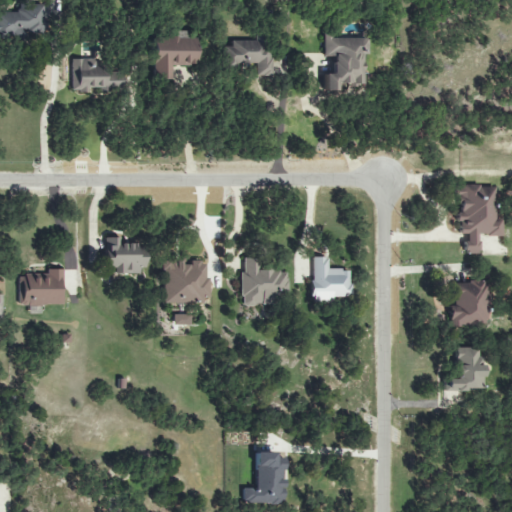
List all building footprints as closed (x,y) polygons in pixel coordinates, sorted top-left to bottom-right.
[(0,37),(13,38),(13,26),(0,25),(0,37)] [(151,38),(151,81),(169,81),(169,66),(195,66),(195,34),(175,33),(175,38),(151,38)] [(361,85),(361,55),(366,55),(366,39),(331,38),(331,35),(321,34),(321,57),(328,57),(328,74),(320,74),(320,91),(334,92),(334,85),(361,85)] [(253,77),(269,77),(269,51),(261,51),(261,42),(229,41),(229,48),(223,47),(222,67),(253,68),(253,77)] [(68,59),(69,92),(88,92),(88,89),(118,88),(118,82),(104,82),(103,58),(68,59)] [(477,235),(498,238),(500,221),(492,220),(495,189),(454,185),(453,202),(457,203),(455,223),(458,223),(457,235),(464,236),(462,252),(475,253),(477,235)] [(113,273),(142,273),(142,244),(116,245),(116,238),(104,238),(104,269),(113,269),(113,273)] [(329,303),(329,297),(348,297),(348,271),(326,271),(326,258),(309,258),(310,303),(329,303)] [(284,305),(285,272),(256,271),(256,260),(240,260),(239,304),(284,305)] [(162,305),(201,304),(201,298),(206,298),(206,263),(184,263),(184,261),(161,261),(162,305)] [(61,271),(46,270),(46,275),(19,275),(19,306),(61,306),(61,271)] [(451,284),(454,305),(446,306),(448,328),(489,323),(485,281),(451,284)] [(480,391),(479,349),(454,349),(454,379),(442,380),(443,392),(480,391)] [(253,489),(241,489),(241,504),(281,505),(282,459),(273,459),(273,453),(254,453),(253,489)]
